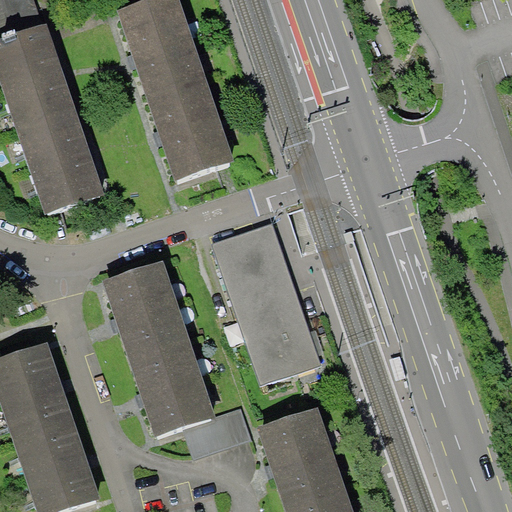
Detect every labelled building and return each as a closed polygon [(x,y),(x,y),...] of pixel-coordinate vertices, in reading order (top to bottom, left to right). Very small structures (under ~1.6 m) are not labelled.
[(25,0),(0,0),(0,50),(38,37),(25,0)] [(164,136),(181,186),(236,168),(180,1),(125,19),(139,60),(164,136)] [(0,50),(0,72),(51,218),(107,199),(90,150),(64,74),(49,33),(38,37),(0,50)] [(273,225),(211,246),(258,385),(319,365),(273,225)] [(168,271),(108,291),(120,325),(145,402),(158,439),(217,419),(168,271)] [(49,353),(0,370),(0,388),(43,511),(49,511),(99,494),(88,464),(61,388),(49,353)] [(217,419),(184,431),(193,459),(251,440),(242,412),(217,419)] [(351,511),(318,417),(262,437),(274,470),(288,511),(351,511)]
